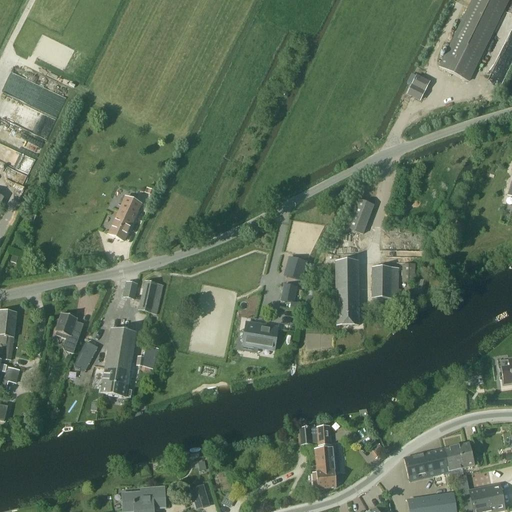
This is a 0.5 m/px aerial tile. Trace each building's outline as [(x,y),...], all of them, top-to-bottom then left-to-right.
[(473,0),(439,69),(467,82),(507,0),(473,0)] [(419,101),(428,83),(415,77),(407,95),(419,101)] [(21,187),(26,179),(8,170),(3,178),(21,187)] [(49,194),(43,188),(39,193),(45,198),(49,194)] [(108,236),(123,242),(140,206),(125,199),(108,236)] [(373,207),(359,202),(358,201),(347,230),(363,235),(373,207)] [(34,224),(36,218),(29,215),(27,221),(34,224)] [(301,281),(306,264),(291,259),(286,277),(301,281)] [(335,327),(358,327),(357,263),(335,264),(335,327)] [(414,266),(403,266),(402,283),(414,283),(414,266)] [(400,295),(401,291),(397,291),(398,270),(372,269),(371,299),(397,300),(397,295),(400,295)] [(417,281),(414,295),(423,296),(425,282),(417,281)] [(156,316),(163,287),(145,283),(138,312),(156,316)] [(133,300),(136,286),(126,284),(123,298),(133,300)] [(294,304),(296,289),(283,286),(280,301),(294,304)] [(0,344),(5,345),(6,338),(13,339),(16,315),(0,312),(0,344)] [(61,314),(55,332),(56,333),(55,336),(65,340),(62,349),(63,352),(72,355),(83,325),(75,323),(76,320),(61,314)] [(274,349),(276,333),(262,330),(262,327),(262,328),(263,327),(245,324),(241,346),(253,348),(254,345),(274,349)] [(102,384),(127,388),(135,335),(110,331),(102,384)] [(6,338),(5,345),(4,360),(10,361),(13,339),(6,338)] [(85,375),(97,350),(87,344),(73,369),(85,375)] [(143,358),(143,359),(144,359),(143,368),(152,370),(154,362),(158,351),(146,347),(143,358)] [(508,368),(501,369),(503,386),(511,384),(511,360),(508,361),(509,366),(508,366),(509,368),(508,368)] [(15,385),(19,372),(8,369),(4,382),(15,385)] [(126,391),(127,388),(102,384),(100,395),(125,399),(125,398),(130,399),(131,392),(126,391)] [(22,424),(10,421),(8,430),(20,433),(22,424)] [(329,427),(315,428),(317,448),(331,446),(329,427)] [(300,446),(311,445),(310,429),(299,430),(300,446)] [(468,444),(442,450),(448,474),(449,479),(450,479),(455,478),(454,472),(457,471),(462,470),(473,467),(468,444)] [(318,449),(313,450),(314,463),(321,462),(322,473),(334,472),(337,472),(335,449),(328,449),(328,447),(318,448),(318,449)] [(442,450),(403,460),(409,484),(444,475),(448,474),(442,450)] [(316,474),(312,475),(312,483),(313,490),(317,489),(317,491),(336,489),(334,472),(322,473),(321,462),(314,463),(316,474)] [(190,491),(196,511),(208,507),(203,487),(190,491)] [(491,488),(469,492),(472,511),(496,511),(496,510),(503,508),(500,491),(492,493),(491,488)] [(152,511),(152,510),(164,509),(163,489),(141,490),(140,494),(123,495),(123,511),(152,511)] [(452,511),(451,497),(408,503),(409,511),(452,511)]
